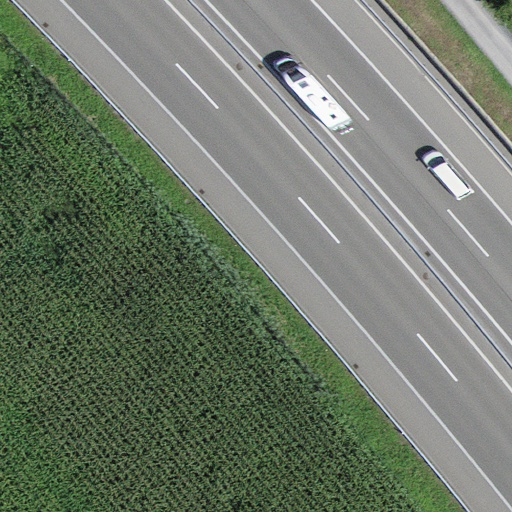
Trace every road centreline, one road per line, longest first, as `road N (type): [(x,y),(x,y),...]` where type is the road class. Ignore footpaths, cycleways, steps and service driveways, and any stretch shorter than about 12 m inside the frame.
road 1 (motorway): [(124,0),(322,214),(511,438)]
road 2 (motorway): [(511,265),(274,0)]
